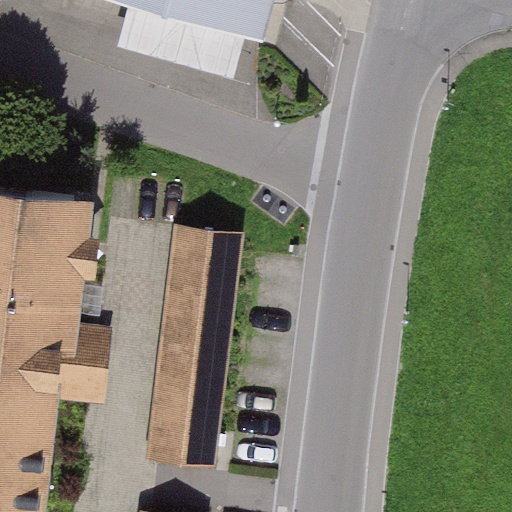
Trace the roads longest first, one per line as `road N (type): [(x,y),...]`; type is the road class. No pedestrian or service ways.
road 1 (residential): [(0,52),(371,176)]
road 2 (residential): [(326,511),(371,176)]
road 3 (residential): [(371,176),(414,0)]
